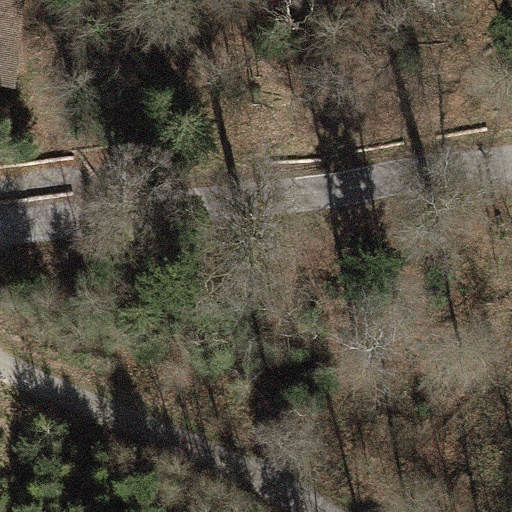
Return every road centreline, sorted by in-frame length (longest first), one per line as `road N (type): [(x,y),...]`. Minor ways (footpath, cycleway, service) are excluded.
road 1 (track): [(0,227),(338,191),(511,162)]
road 2 (track): [(0,370),(255,473),(314,511)]
